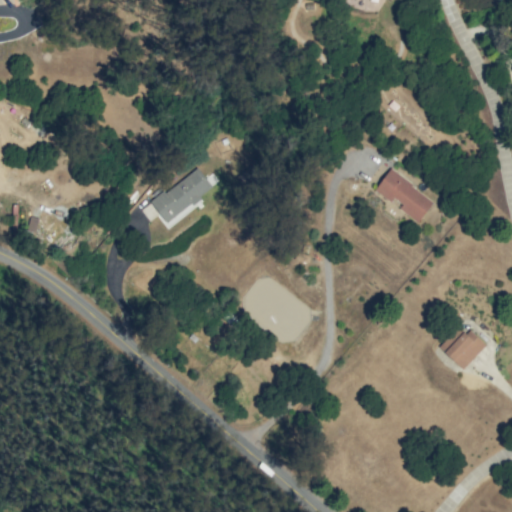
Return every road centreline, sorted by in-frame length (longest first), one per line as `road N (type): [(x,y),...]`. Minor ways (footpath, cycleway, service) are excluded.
road 1 (residential): [(511,456),(493,95),(450,0)]
road 2 (tertiary): [(0,246),(112,313),(324,511)]
